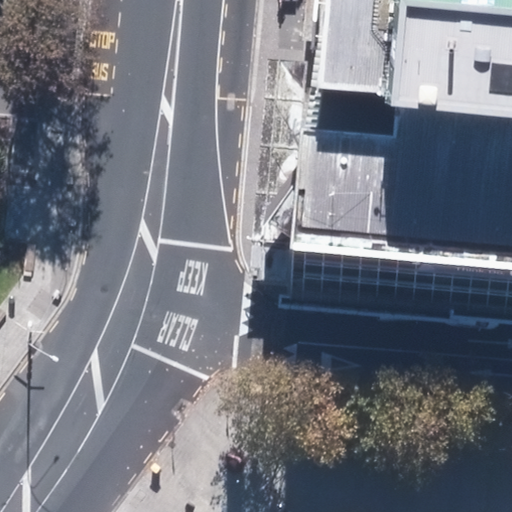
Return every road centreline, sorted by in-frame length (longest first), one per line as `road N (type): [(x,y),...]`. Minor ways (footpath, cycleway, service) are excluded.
road 1 (residential): [(133,301),(238,331),(511,359)]
road 2 (secondary): [(175,0),(153,203),(133,301)]
road 3 (secondary): [(133,301),(98,382),(13,511)]
